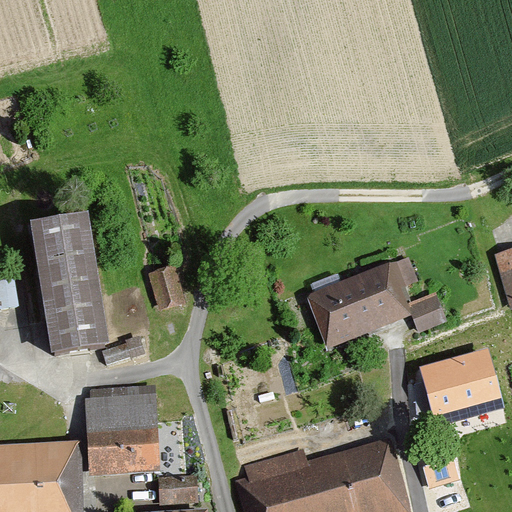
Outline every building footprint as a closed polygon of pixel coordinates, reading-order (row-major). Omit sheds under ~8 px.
[(53,356),(106,349),(85,211),(32,219),(53,356)] [(511,251),(498,256),(511,305),(511,251)] [(331,352),(413,321),(420,339),(454,326),(442,295),(418,304),(411,288),(424,283),(414,256),(309,296),(331,352)] [(176,265),(149,273),(160,311),(188,303),(176,265)] [(125,344),(103,351),(108,366),(145,354),(139,335),(124,340),(125,344)] [(504,408),(487,347),(419,367),(436,427),(504,408)] [(92,511),(91,478),(163,475),(161,429),(86,433),(87,445),(3,449),(1,420),(0,420),(0,511),(92,511)] [(251,511),(412,511),(394,442),(243,482),(251,511)] [(460,481),(449,442),(418,450),(429,489),(460,481)]
